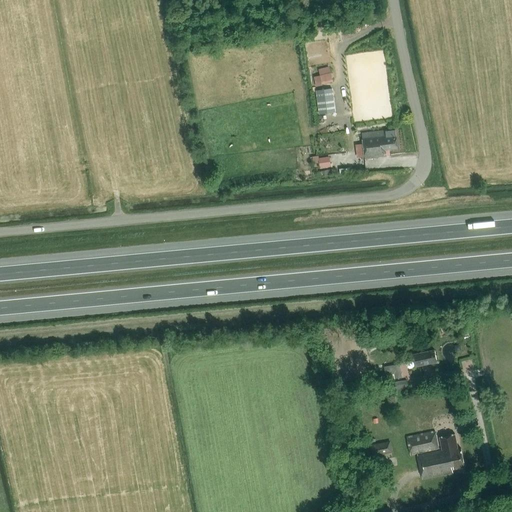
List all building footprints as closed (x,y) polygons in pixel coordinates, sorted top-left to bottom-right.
[(221,17),(211,18),(213,27),(223,25),(221,17)] [(331,72),(320,75),(322,84),(333,81),(331,72)] [(378,157),(385,156),(385,154),(387,154),(386,150),(397,149),(395,130),(362,134),(365,159),(378,157)] [(328,157),(318,158),(320,168),(330,166),(328,157)] [(415,366),(438,361),(436,350),(413,354),(415,366)] [(401,378),(399,364),(383,366),(385,375),(394,373),(395,379),(401,378)] [(394,389),(409,387),(408,379),(392,381),(394,389)] [(439,437),(441,448),(438,449),(434,430),(407,436),(411,455),(417,454),(422,479),(453,472),(452,469),(464,466),(460,448),(457,448),(454,434),(439,437)] [(392,452),(390,441),(369,445),(371,456),(392,452)]
